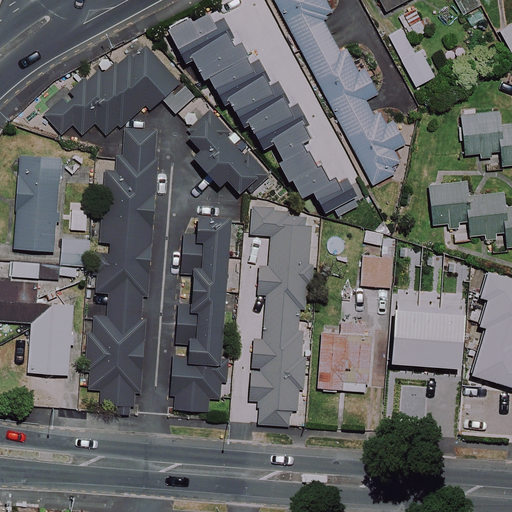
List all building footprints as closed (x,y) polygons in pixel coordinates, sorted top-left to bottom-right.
[(390,167),(397,163),(391,151),(404,145),(387,111),(373,119),(364,101),(376,95),(364,71),(358,74),(345,50),(339,53),(321,20),(333,13),(325,0),(274,0),(373,185),(394,174),(390,167)] [(407,0),(380,0),(386,12),(407,0)] [(482,6),(478,0),(453,0),(463,16),(482,6)] [(222,38),(227,35),(219,22),(215,25),(209,15),(193,25),(190,20),(167,33),(183,60),(189,57),(222,38)] [(511,26),(500,33),(511,55),(511,26)] [(415,55),(402,29),(388,36),(416,87),(435,77),(421,51),(415,55)] [(244,57),(246,55),(239,44),(234,47),(227,35),(222,38),(189,57),(203,80),(207,78),(240,59),(244,57)] [(164,101),(180,88),(143,43),(88,88),(83,82),(43,115),(60,136),(74,124),(82,135),(96,123),(107,137),(143,107),(148,114),(164,101)] [(257,80),(262,77),(254,63),(249,66),(244,57),(240,59),(207,78),(221,101),(226,98),(257,80)] [(277,102),(284,99),(275,84),(269,88),(262,77),(257,80),(226,98),(241,123),(245,121),(277,102)] [(277,102),(245,121),(263,152),(274,146),(269,138),(303,118),(295,104),(289,108),(284,99),(277,102)] [(500,127),(499,110),(461,112),(464,157),(501,155),(500,127)] [(248,153),(242,158),(223,139),(229,134),(209,113),(192,130),(196,134),(185,144),(195,154),(190,158),(219,188),(224,184),(228,189),(231,186),(239,195),(247,187),(253,193),(270,177),(248,153)] [(355,198),(345,179),(336,184),(333,179),(328,182),(318,165),(316,166),(302,143),(309,139),(303,128),(307,125),(303,118),(269,138),(274,146),(282,161),(278,164),(289,182),(293,180),(303,196),(311,191),(325,215),(334,210),(339,218),(360,206),(355,198)] [(511,126),(500,127),(501,155),(502,172),(511,171),(511,126)] [(98,253),(96,293),(108,294),(107,314),(92,313),(87,388),(101,389),(100,405),(138,407),(144,295),(149,296),(158,136),(125,134),(123,173),(106,172),(102,243),(111,244),(111,254),(98,253)] [(60,160),(20,157),(14,249),(54,252),(60,160)] [(473,238),(470,196),(469,180),(427,182),(430,226),(454,225),(455,244),(473,243),(473,238)] [(505,208),(504,194),(470,196),(473,238),(506,236),(505,208)] [(304,227),(305,218),(287,217),(287,212),(253,210),(252,236),(272,237),(271,267),(260,267),(259,297),(267,297),(265,340),(255,339),(252,402),(258,402),(258,424),(295,426),(297,392),(301,392),(303,333),(297,333),(298,311),(307,312),(310,227),(304,227)] [(188,366),(220,368),(230,228),(198,225),(197,237),(171,235),(168,275),(195,277),(192,327),(178,326),(176,345),(190,346),(189,357),(188,366)] [(394,236),(366,230),(363,242),(392,248),(394,236)] [(89,241),(63,240),(60,279),(86,281),(89,241)] [(392,259),(362,257),(359,286),(390,288),(392,259)] [(38,265),(14,263),(13,277),(37,279),(38,265)] [(469,271),(452,270),(451,300),(467,301),(469,271)] [(35,302),(36,284),(0,282),(0,322),(31,325),(28,374),(68,376),(72,304),(35,302)] [(451,319),(432,317),(431,321),(411,319),(409,340),(405,340),(400,397),(423,400),(424,388),(444,390),(451,319)] [(492,322),(473,321),(472,337),(490,338),(492,322)] [(370,336),(321,334),(318,390),(368,392),(370,336)] [(511,354),(470,352),(467,400),(487,401),(487,394),(511,395),(511,354)] [(182,409),(209,411),(210,397),(218,398),(220,368),(188,366),(173,365),(171,394),(176,394),(175,409),(182,409)]
